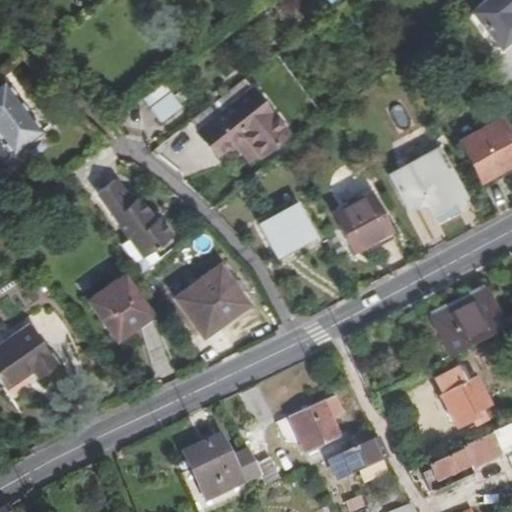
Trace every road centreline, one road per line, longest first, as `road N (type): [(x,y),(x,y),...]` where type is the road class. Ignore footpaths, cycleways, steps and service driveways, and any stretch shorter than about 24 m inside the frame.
road 1 (residential): [(0,490),(511,229)]
road 2 (track): [(328,327),(427,511)]
